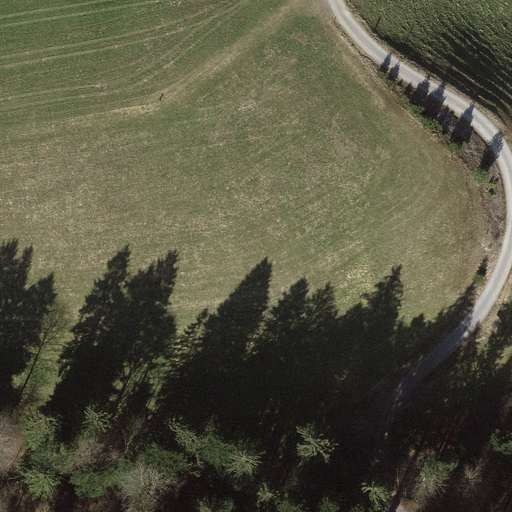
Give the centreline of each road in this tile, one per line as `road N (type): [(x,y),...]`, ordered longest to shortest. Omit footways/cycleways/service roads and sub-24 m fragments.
road 1 (track): [(394,511),(382,468),(394,403),(485,305),(511,235)]
road 2 (track): [(511,184),(488,129),(373,48),(336,0)]
